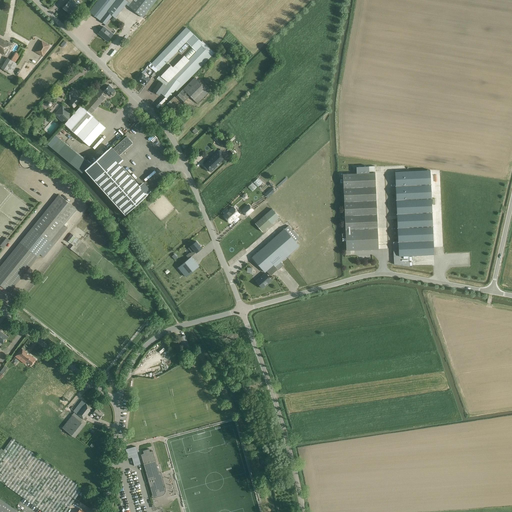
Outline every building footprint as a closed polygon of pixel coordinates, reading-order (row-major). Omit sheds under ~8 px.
[(63,8),(69,13),(71,11),(73,13),(76,9),(79,5),(72,0),(69,0),(68,2),(63,8)] [(126,4),(128,6),(143,17),(156,0),(97,0),(89,11),(105,24),(112,15),(115,18),(126,4)] [(107,41),(113,34),(103,26),(98,33),(103,37),(103,38),(107,41)] [(201,42),(194,34),(186,27),(149,65),(156,72),(158,70),(159,71),(186,42),(196,51),(196,52),(191,48),(184,55),(173,67),(171,65),(160,76),(159,75),(157,79),(160,81),(152,91),(159,95),(160,93),(169,99),(175,90),(177,91),(214,52),(202,41),(201,42)] [(9,43),(0,37),(0,52),(2,54),(6,56),(10,49),(13,45),(9,43)] [(41,40),(35,52),(43,57),(50,45),(41,40)] [(7,58),(1,68),(11,74),(17,64),(15,63),(20,55),(15,52),(11,60),(7,58)] [(142,73),(138,79),(145,85),(150,79),(142,73)] [(194,77),(183,89),(175,97),(174,96),(167,103),(172,108),(179,102),(181,104),(186,100),(190,96),(197,103),(209,92),(194,77)] [(91,114),(94,111),(106,97),(104,96),(106,93),(109,96),(114,90),(109,85),(106,88),(103,85),(98,91),(83,107),(81,105),(73,114),(64,123),(64,124),(89,146),(106,128),(91,114)] [(68,92),(70,94),(69,95),(70,99),(70,100),(68,103),(74,108),(84,97),(78,91),(78,92),(72,87),(68,92)] [(64,106),(55,115),(64,123),(73,114),(64,106)] [(188,110),(184,113),(177,120),(182,125),(193,114),(188,110)] [(84,170),(91,164),(56,134),(48,144),(82,173),(84,170)] [(232,135),(224,141),(227,145),(235,138),(232,135)] [(119,155),(133,143),(127,136),(113,149),(118,155),(119,155)] [(119,162),(108,150),(107,149),(91,164),(84,170),(125,215),(128,212),(148,194),(131,176),(129,173),(128,172),(119,162)] [(221,161),(224,158),(226,155),(221,149),(220,150),(219,151),(218,151),(203,165),(210,172),(222,162),(221,161)] [(430,170),(395,172),(398,239),(393,239),(394,264),(409,267),(409,259),(434,257),(430,170)] [(378,249),(377,228),(375,173),(343,174),(346,251),(378,249)] [(263,181),(258,176),(253,182),(258,187),(263,181)] [(268,183),(261,189),(265,193),(271,186),(268,183)] [(268,198),(274,192),(271,188),(265,194),(268,198)] [(44,257),(68,228),(64,225),(77,210),(58,195),(49,206),(46,210),(0,266),(0,288),(6,293),(8,293),(8,292),(9,292),(40,254),(44,257)] [(249,205),(243,210),(247,215),(253,210),(249,205)] [(236,217),(239,214),(233,207),(228,211),(227,209),(224,213),(225,214),(224,215),(229,221),(235,216),(236,217)] [(272,208),(255,223),(262,232),(279,217),(272,208)] [(299,238),(289,225),(285,229),(284,228),(251,257),(265,272),(266,271),(270,276),(277,269),(278,270),(284,265),(281,262),(287,257),(288,258),(291,256),(290,254),(300,246),(296,241),(299,238)] [(66,240),(73,245),(70,248),(81,257),(89,247),(71,233),(66,240)] [(190,246),(188,248),(191,252),(190,253),(189,253),(186,255),(188,258),(178,267),(186,277),(199,266),(191,256),(196,252),(196,253),(202,248),(196,241),(190,246)] [(265,273),(256,281),(262,288),(266,285),(265,284),(271,279),(265,273)] [(184,334),(179,337),(184,348),(189,346),(184,334)] [(21,348),(15,356),(25,364),(27,361),(31,365),(36,359),(22,349),(21,348)] [(97,408),(95,410),(92,408),(82,400),(73,411),(74,412),(62,427),(75,438),(85,425),(81,422),(90,411),(99,418),(103,413),(97,408)] [(65,511),(83,488),(12,438),(0,454),(0,480),(43,511),(65,511)] [(137,452),(136,450),(137,450),(136,447),(136,446),(135,446),(128,448),(126,449),(127,452),(128,456),(128,458),(132,457),(134,465),(134,466),(140,464),(141,464),(140,461),(139,461),(139,459),(139,458),(137,452)] [(163,488),(153,451),(150,451),(149,449),(143,450),(144,453),(141,454),(142,457),(143,460),(142,460),(144,466),(145,466),(145,468),(146,472),(148,471),(149,475),(147,476),(153,496),(161,493),(162,493),(162,492),(163,492),(163,491),(163,490),(164,490),(164,489),(163,489),(163,488)] [(0,511),(17,511),(18,511),(0,499),(0,511)]
